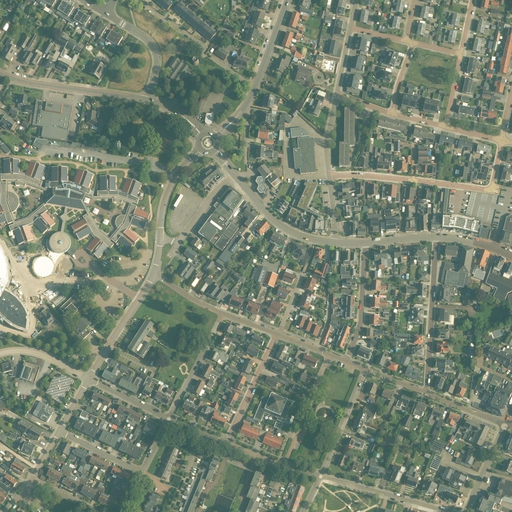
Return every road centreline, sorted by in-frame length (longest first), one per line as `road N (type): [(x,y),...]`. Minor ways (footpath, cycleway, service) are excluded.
road 1 (residential): [(426,393),(436,237)]
road 2 (tertiary): [(147,100),(12,78)]
road 3 (tertiary): [(233,173),(280,225),(337,243)]
road 4 (residential): [(444,511),(320,477)]
road 5 (residential): [(345,361),(362,322),(365,243)]
